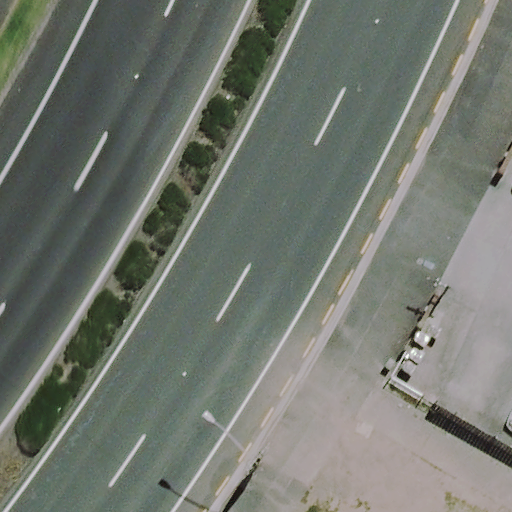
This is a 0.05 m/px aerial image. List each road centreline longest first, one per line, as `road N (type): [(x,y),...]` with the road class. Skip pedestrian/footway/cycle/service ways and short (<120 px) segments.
road 1 (primary): [(394,0),(252,264),(102,511)]
road 2 (primary): [(0,312),(170,0)]
